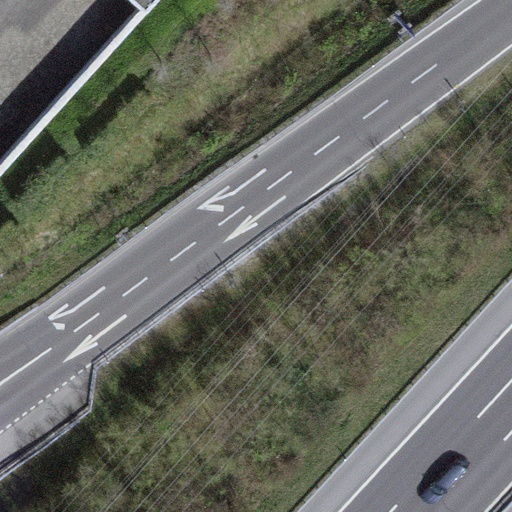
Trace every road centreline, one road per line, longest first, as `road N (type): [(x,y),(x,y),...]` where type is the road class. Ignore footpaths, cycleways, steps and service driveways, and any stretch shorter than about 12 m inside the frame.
road 1 (motorway): [(511,7),(122,299)]
road 2 (motorway): [(122,299),(0,403)]
road 3 (motorway): [(511,401),(409,511)]
road 4 (motorway): [(122,299),(0,366)]
